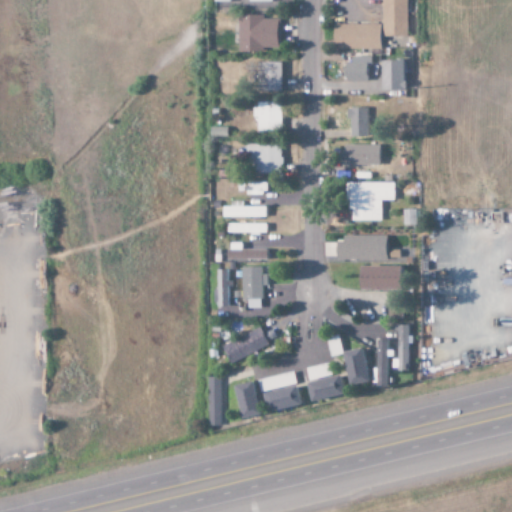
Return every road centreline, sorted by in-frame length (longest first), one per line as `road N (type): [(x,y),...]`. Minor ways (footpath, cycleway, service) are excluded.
road 1 (trunk): [(511,406),(78,511)]
road 2 (residential): [(304,0),(305,294)]
